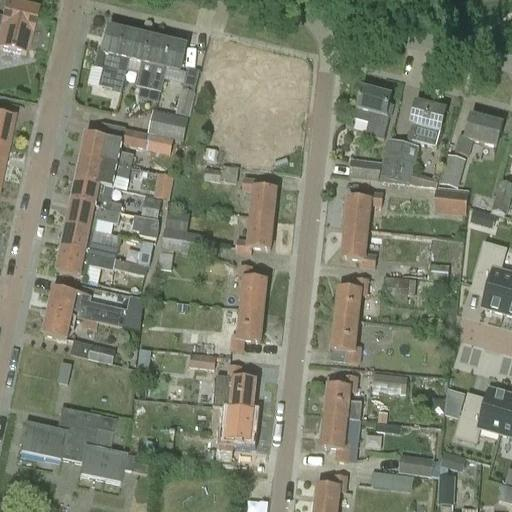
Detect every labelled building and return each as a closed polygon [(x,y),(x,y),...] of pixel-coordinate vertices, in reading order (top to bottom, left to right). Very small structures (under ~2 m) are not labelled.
[(7,7),(3,20),(0,19),(0,53),(25,60),(31,37),(37,14),(7,7)] [(121,98),(129,63),(135,38),(109,31),(105,51),(101,50),(96,71),(103,72),(99,89),(113,93),(112,96),(121,98)] [(160,44),(135,38),(129,63),(141,66),(136,90),(149,93),(160,44)] [(186,50),(160,44),(149,93),(161,96),(166,72),(180,75),(186,50)] [(211,85),(285,104),(288,91),(273,87),(278,69),(219,53),(211,85)] [(175,117),(189,121),(195,96),(194,96),(200,74),(187,71),(182,92),(181,92),(175,117)] [(362,91),(356,112),(354,123),(368,126),(365,138),(384,143),(393,108),(388,107),(391,98),(362,91)] [(416,105),(410,126),(406,144),(435,152),(445,113),(416,105)] [(188,122),(152,114),(147,137),(183,145),(188,122)] [(0,118),(0,149),(7,151),(13,121),(0,118)] [(471,119),(466,140),(459,138),(454,155),(467,158),(471,143),(495,150),(501,127),(471,119)] [(122,146),(109,143),(85,138),(80,162),(130,173),(133,159),(120,156),(122,148),(146,153),(150,138),(125,133),(122,146)] [(389,143),(383,167),(351,163),(349,182),(378,186),(435,192),(438,182),(413,176),(419,150),(389,143)] [(75,185),(104,191),(104,190),(113,192),(115,181),(128,184),(130,173),(80,162),(75,185)] [(454,182),(459,165),(445,162),(440,179),(454,182)] [(205,172),(204,184),(219,186),(221,174),(205,172)] [(169,204),(173,180),(157,177),(153,201),(169,204)] [(104,191),(75,185),(71,207),(119,218),(121,209),(111,206),(111,203),(102,201),(104,191)] [(276,194),(258,192),(259,187),(244,185),(242,198),(253,199),(251,223),(273,225),(276,194)] [(506,218),(511,195),(511,188),(500,185),(493,214),(506,218)] [(467,195),(436,193),(434,216),(465,219),(467,195)] [(348,200),(345,231),(367,234),(370,209),(381,210),(383,198),(367,196),(366,202),(348,200)] [(141,222),(157,224),(161,203),(144,201),(141,222)] [(71,207),(66,230),(89,235),(89,234),(95,236),(97,224),(117,228),(119,218),(71,207)] [(138,239),(154,242),(157,226),(141,223),(138,239)] [(251,223),(248,249),(237,248),(236,259),(251,260),(252,255),(269,256),(273,225),(251,223)] [(89,235),(66,230),(61,253),(115,264),(117,253),(87,246),(89,235)] [(367,234),(345,231),(342,262),(360,264),(359,270),(375,272),(376,260),(365,259),(367,234)] [(161,253),(173,255),(202,259),(205,239),(187,236),(165,233),(164,233),(161,253)] [(485,243),(473,285),(488,289),(483,308),(504,314),(511,287),(511,273),(501,270),(507,249),(485,243)] [(153,247),(143,245),(142,245),(137,268),(149,271),(153,247)] [(56,276),(87,283),(89,270),(102,272),(112,275),(115,264),(61,253),(56,276)] [(170,274),(173,255),(161,253),(158,272),(170,274)] [(427,269),(387,267),(386,280),(426,282),(427,269)] [(266,285),(250,283),(251,273),(240,271),(239,286),(244,287),(241,314),(263,316),(266,285)] [(408,283),(384,281),(382,302),(407,304),(407,301),(414,301),(416,284),(408,284),(408,283)] [(338,292),(335,323),(357,325),(360,299),(366,300),(368,284),(356,283),(354,294),(338,292)] [(419,292),(442,293),(443,284),(419,283),(419,292)] [(53,292),(48,315),(76,321),(97,326),(99,318),(99,314),(88,312),(90,300),(53,292)] [(119,299),(116,312),(141,317),(144,304),(119,299)] [(241,314),(238,341),(232,340),(231,355),(242,356),(244,345),(260,347),(263,316),(241,314)] [(76,321),(48,315),(43,339),(66,344),(69,332),(73,333),(76,321)] [(357,325),(335,323),(332,354),(348,356),(347,366),(358,368),(360,353),(354,352),(357,325)] [(115,354),(73,344),(69,359),(112,368),(115,354)] [(217,346),(197,344),(196,357),(216,359),(217,346)] [(216,360),(190,358),(189,371),(214,373),(216,360)] [(61,366),(57,386),(67,388),(68,388),(72,368),(61,366)] [(213,411),(230,413),(252,416),(256,385),(240,383),(241,373),(229,372),(228,383),(216,382),(213,411)] [(405,399),(407,381),(374,378),(372,395),(405,399)] [(345,380),(344,391),(328,389),(325,420),(347,423),(360,424),(362,407),(348,406),(349,396),(355,397),(357,381),(345,380)] [(465,406),(455,442),(480,449),(484,435),(499,439),(510,399),(488,393),(483,412),(465,406)] [(511,399),(510,399),(499,439),(511,442),(511,450),(510,457),(511,457),(511,399)] [(109,455),(113,438),(116,424),(61,412),(56,434),(25,427),(18,458),(60,467),(61,463),(81,468),(78,480),(119,489),(123,473),(146,478),(148,469),(132,466),(133,460),(109,455)] [(230,413),(228,430),(222,429),(220,455),(232,456),(233,445),(249,447),(252,416),(230,413)] [(336,464),(348,466),(350,450),(357,451),(360,424),(347,423),(325,420),(321,451),(337,453),(336,464)] [(400,459),(398,477),(431,481),(431,482),(438,483),(440,467),(433,466),(434,463),(400,459)] [(454,480),(439,479),(438,509),(453,509),(454,480)] [(317,489),(314,511),(337,511),(339,496),(344,497),(346,481),(334,480),(333,491),(317,489)]
